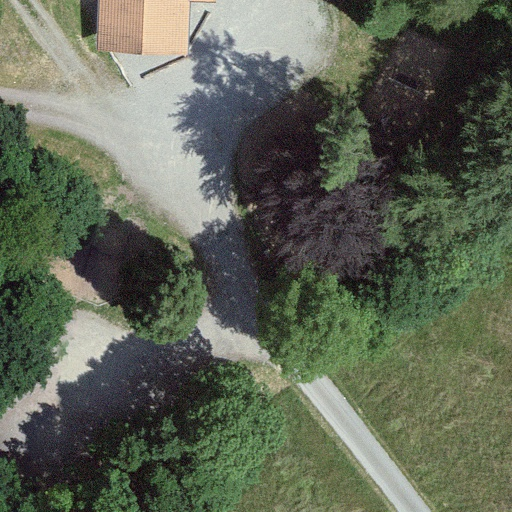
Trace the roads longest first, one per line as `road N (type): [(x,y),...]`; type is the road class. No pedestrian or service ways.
road 1 (track): [(407,511),(123,143)]
road 2 (track): [(33,460),(141,351),(265,327)]
road 3 (track): [(123,143),(310,0)]
road 4 (track): [(123,143),(26,0)]
road 5 (track): [(0,112),(88,126),(123,143)]
